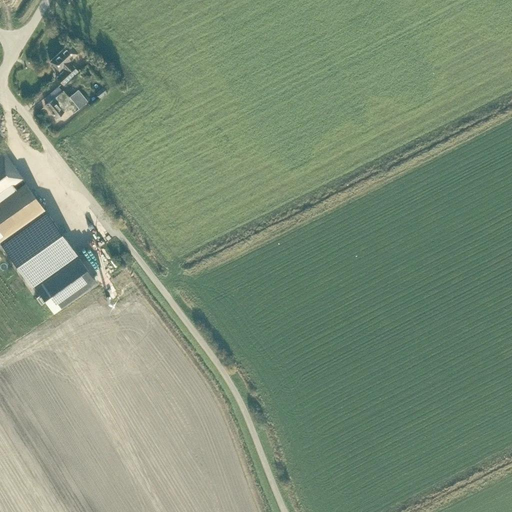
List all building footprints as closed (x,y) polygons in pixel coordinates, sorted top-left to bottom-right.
[(68,62),(70,60),(77,54),(68,44),(49,61),(59,71),(61,69),(63,70),(55,78),(63,85),(77,72),(68,62)] [(91,65),(95,61),(90,55),(86,59),(91,65)] [(100,89),(95,93),(98,98),(106,92),(102,87),(104,86),(102,83),(98,87),(100,89)] [(63,112),(62,111),(67,107),(69,110),(70,109),(73,112),(78,108),(87,101),(78,89),(68,97),(62,90),(51,100),(45,105),(56,118),(63,112)] [(0,237),(43,208),(25,182),(16,189),(14,187),(23,180),(0,148),(0,147),(0,237)] [(32,284),(54,269),(75,254),(43,210),(0,240),(0,243),(30,285),(32,284)] [(95,281),(76,254),(31,286),(50,314),(95,281)]
